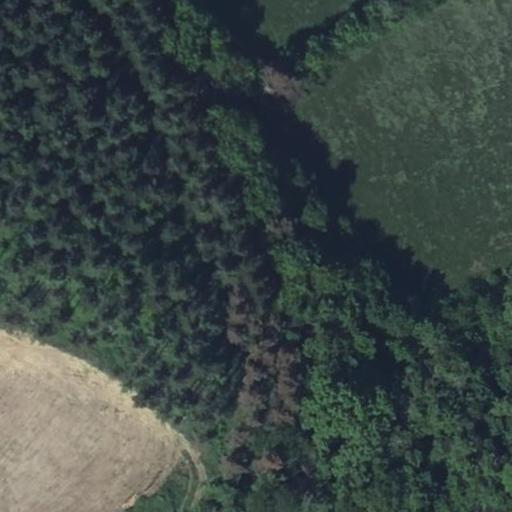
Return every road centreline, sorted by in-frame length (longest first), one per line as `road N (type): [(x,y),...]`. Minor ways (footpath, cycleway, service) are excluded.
road 1 (track): [(167,0),(270,194),(412,396)]
road 2 (track): [(505,511),(491,483),(412,396)]
